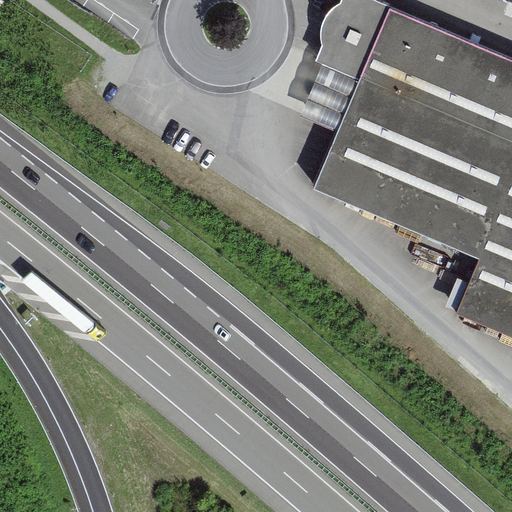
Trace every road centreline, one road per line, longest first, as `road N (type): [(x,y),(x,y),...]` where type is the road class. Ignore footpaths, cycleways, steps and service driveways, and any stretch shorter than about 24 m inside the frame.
road 1 (motorway): [(418,511),(0,159)]
road 2 (motorway): [(0,237),(328,511)]
road 3 (motorway): [(0,317),(58,409),(100,511)]
road 4 (residential): [(184,0),(180,41),(217,72),(262,57),(276,28),(269,0)]
road 5 (track): [(189,55),(128,62),(36,0)]
